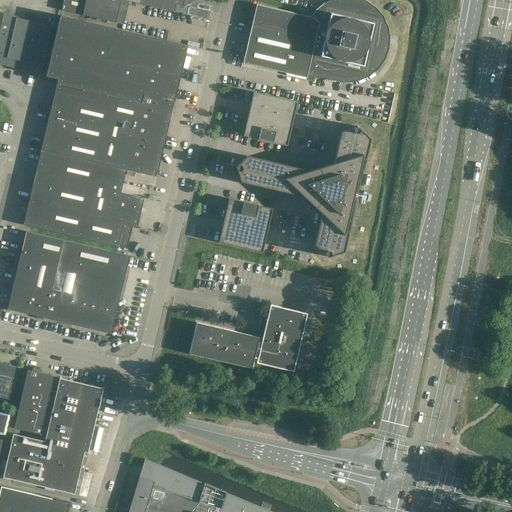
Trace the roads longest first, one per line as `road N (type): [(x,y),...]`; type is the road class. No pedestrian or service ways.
road 1 (secondary): [(412,484),(504,0)]
road 2 (secondary): [(475,0),(384,477)]
road 3 (unclassified): [(141,364),(230,0)]
road 4 (unclassified): [(279,451),(131,411)]
road 5 (unclassified): [(141,364),(0,335)]
road 6 (unclassified): [(0,215),(23,114),(22,101),(0,86)]
